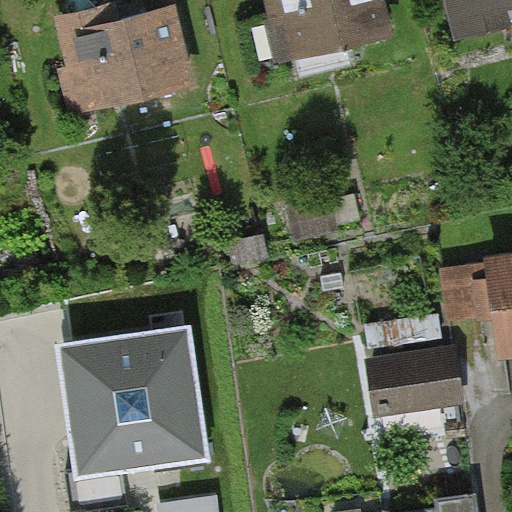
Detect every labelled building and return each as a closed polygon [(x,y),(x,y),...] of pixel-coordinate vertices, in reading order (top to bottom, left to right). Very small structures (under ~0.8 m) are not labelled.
[(382,0),(264,0),(280,61),(391,34),(382,0)] [(511,0),(441,0),(451,43),(502,30),(498,14),(511,10),(511,0)] [(174,5),(51,35),(69,108),(192,79),(174,5)] [(511,250),(481,255),(497,361),(511,358),(511,250)] [(376,320),(378,347),(445,342),(443,315),(376,320)] [(145,470),(211,461),(192,328),(64,346),(83,479),(145,470)] [(457,349),(367,361),(375,421),(466,407),(457,349)] [(162,498),(162,511),(225,511),(224,494),(162,498)] [(439,511),(483,511),(481,495),(438,500),(439,511)]
